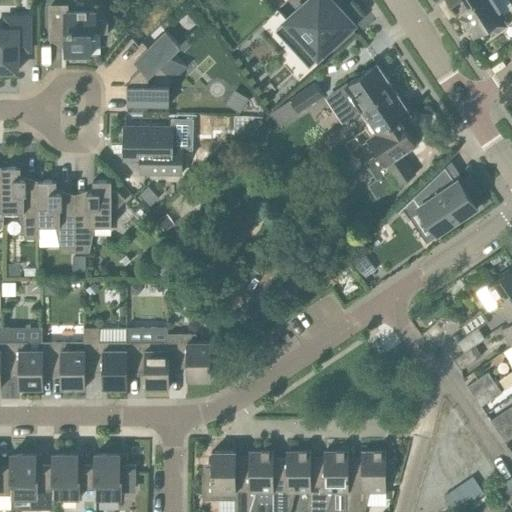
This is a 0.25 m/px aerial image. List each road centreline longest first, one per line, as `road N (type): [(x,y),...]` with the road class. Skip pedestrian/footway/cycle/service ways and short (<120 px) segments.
road 1 (residential): [(172,417),(213,412),(248,394),(511,216)]
road 2 (residential): [(36,111),(66,80),(87,85),(92,126),(82,144),(57,141),(40,117)]
road 3 (residential): [(0,416),(172,417)]
road 4 (residential): [(467,105),(397,0)]
